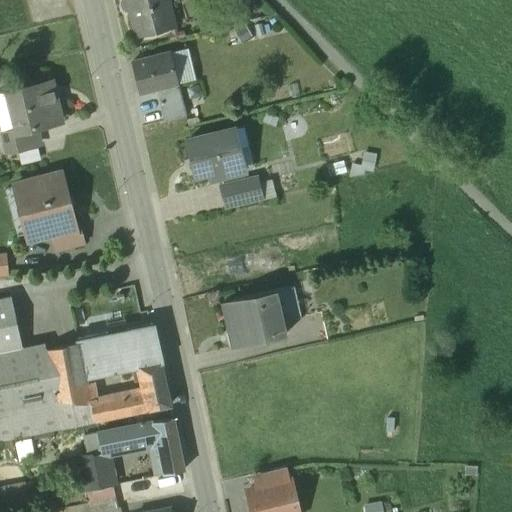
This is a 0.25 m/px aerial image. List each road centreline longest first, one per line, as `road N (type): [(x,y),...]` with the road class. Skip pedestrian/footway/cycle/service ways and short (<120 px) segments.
road 1 (tertiary): [(211,511),(96,0)]
road 2 (track): [(511,234),(274,0)]
